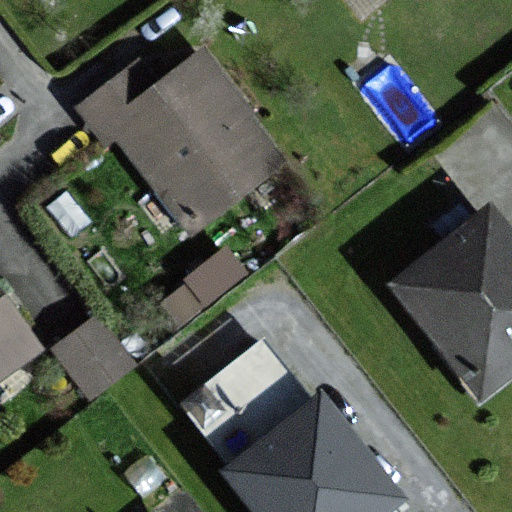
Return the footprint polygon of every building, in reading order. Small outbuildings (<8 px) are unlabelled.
[(281,163),(205,56),(161,87),(145,64),(88,105),(112,139),(125,129),(194,225),(281,163)] [(487,387),(511,366),(511,238),(489,210),(400,283),(487,387)] [(0,376),(42,347),(0,288),(0,376)] [(133,363),(100,320),(61,349),(93,392),(133,363)] [(273,511),(378,511),(402,493),(325,397),(238,467),(273,511)]
